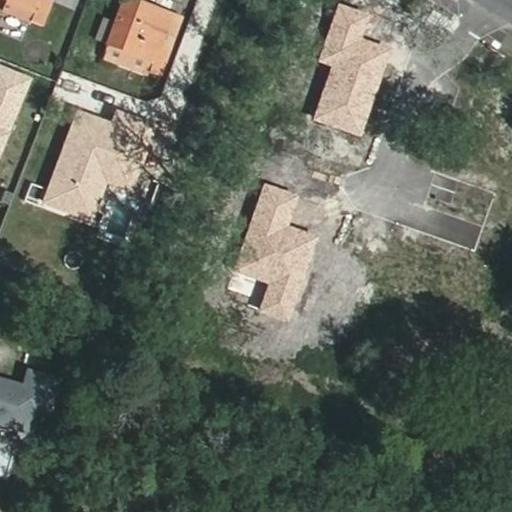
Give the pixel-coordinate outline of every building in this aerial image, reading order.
[(35,12),(31,25),(42,29),(52,2),(46,0),(3,0),(6,1),(35,12)] [(146,72),(162,77),(170,53),(157,48),(168,15),(126,0),(122,0),(105,46),(108,46),(104,59),(103,61),(145,76),(146,72)] [(6,1),(2,13),(31,25),(35,12),(6,1)] [(366,17),(335,5),(315,59),(332,66),(312,119),(356,136),(389,51),(357,39),(366,17)] [(181,20),(168,15),(157,48),(170,53),(181,20)] [(0,152),(30,80),(0,67),(0,152)] [(110,124),(74,111),(38,205),(88,224),(103,184),(128,193),(154,126),(115,111),(110,124)] [(297,195),(262,184),(232,271),(270,284),(260,311),(288,320),(316,237),(286,227),(297,195)] [(21,388),(0,381),(0,423),(26,431),(33,409),(45,412),(54,380),(25,372),(21,388)]
